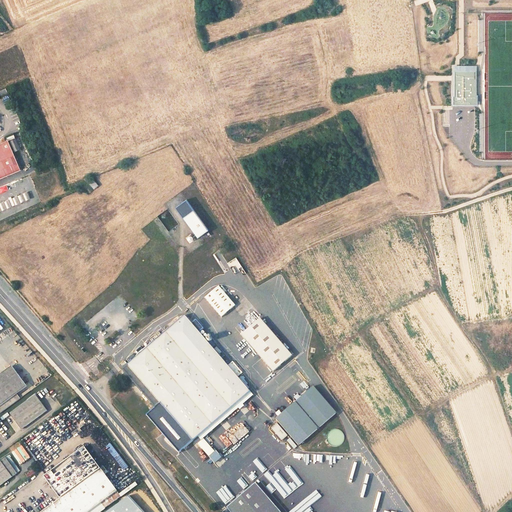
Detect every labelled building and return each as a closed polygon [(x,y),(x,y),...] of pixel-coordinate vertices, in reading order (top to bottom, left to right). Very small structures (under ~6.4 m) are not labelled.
[(457,66),(452,66),(452,78),(452,106),(481,106),(481,105),(478,105),(478,96),(477,96),(477,65),(457,66)] [(0,179),(17,173),(6,144),(0,146),(0,179)] [(0,194),(18,186),(15,181),(0,187),(0,194)] [(98,181),(93,184),(96,190),(101,188),(98,181)] [(209,230),(194,209),(184,217),(198,237),(209,230)] [(219,316),(233,304),(227,298),(216,286),(203,298),(210,306),(219,316)] [(197,303),(203,310),(214,324),(219,319),(208,308),(201,300),(197,303)] [(183,315),(160,335),(119,371),(147,404),(155,398),(192,440),(249,391),(241,382),(238,385),(219,356),(188,320),(183,315)] [(143,335),(157,322),(154,318),(150,321),(146,316),(136,324),(142,331),(141,332),(143,335)] [(260,317),(241,334),(274,371),(292,354),(260,317)] [(206,328),(199,321),(196,323),(203,331),(206,328)] [(235,337),(240,334),(236,329),(231,332),(235,337)] [(0,406),(26,387),(12,367),(0,375),(0,406)] [(307,387),(273,417),(297,445),(332,415),(307,387)] [(20,429),(46,411),(35,395),(9,414),(20,429)] [(237,451),(254,437),(249,432),(251,430),(245,422),(226,437),(237,451)] [(200,447),(196,449),(202,461),(207,458),(200,447)] [(257,457),(268,469),(279,458),(268,447),(257,457)] [(88,511),(115,492),(83,448),(42,477),(59,500),(41,511),(88,511)] [(348,465),(348,456),(318,456),(318,460),(322,460),(322,465),(325,465),(325,463),(340,463),(340,465),(348,465)] [(219,466),(226,461),(223,458),(217,463),(219,466)] [(1,460),(0,461),(0,483),(12,475),(1,460)] [(285,467),(294,475),(297,472),(289,464),(285,467)] [(281,485),(284,483),(273,467),(269,470),(281,485)] [(285,468),(279,473),(287,481),(292,476),(285,468)] [(309,496),(311,493),(309,491),(314,484),(309,480),(301,490),(309,496)] [(282,511),(257,483),(228,509),(230,511),(282,511)]
